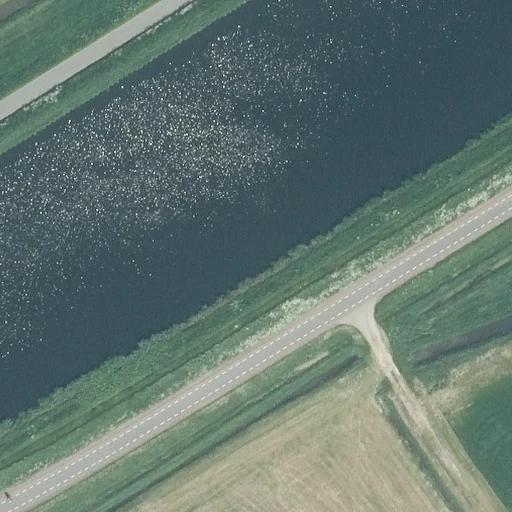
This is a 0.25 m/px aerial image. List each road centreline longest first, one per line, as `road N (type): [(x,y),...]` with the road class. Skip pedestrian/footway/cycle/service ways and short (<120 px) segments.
road 1 (tertiary): [(0,509),(511,201)]
road 2 (unclassified): [(0,108),(175,0)]
